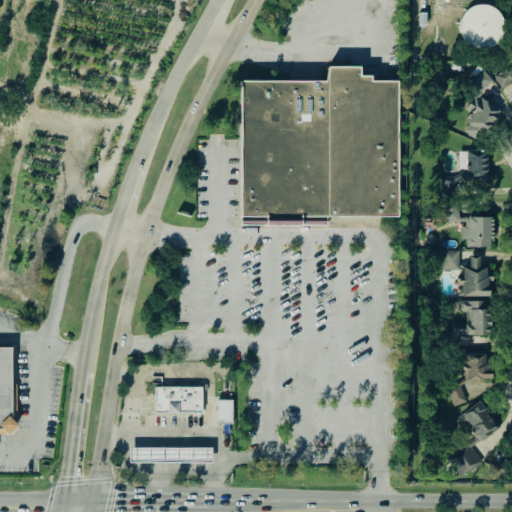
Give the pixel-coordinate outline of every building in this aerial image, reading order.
[(501,37),(500,5),(461,5),(461,46),(496,46),(496,37),(501,37)] [(500,88),(511,80),(511,70),(509,66),(493,76),(500,88)] [(241,81),(326,82),(326,67),(359,68),(358,76),(371,76),(370,82),(398,82),(396,218),(302,217),(301,221),(326,221),(325,226),(300,226),(300,228),(265,228),(239,227),(240,217),(241,81)] [(491,79),(482,69),(468,81),(478,92),(491,79)] [(483,141),(499,108),(474,95),(467,109),(470,111),(461,130),(483,141)] [(458,150),(458,173),(441,173),(441,190),(454,190),(454,179),(486,179),(486,150),(458,150)] [(491,216),(457,216),(457,206),(445,206),(445,222),(459,222),(459,238),(465,238),(465,246),(492,246),(491,216)] [(458,249),(441,249),(441,269),(459,269),(458,249)] [(490,295),(489,275),(486,276),(486,266),(479,266),(478,255),(468,255),(468,262),(459,262),(460,295),(490,295)] [(488,334),(489,300),(459,300),(459,310),(465,310),(465,322),(450,322),(449,334),(488,334)] [(0,347),(10,347),(10,427),(0,427),(0,347)] [(465,353),(465,366),(458,368),(459,384),(446,389),(452,406),(465,401),(459,384),(459,383),(464,381),(477,380),(485,378),(491,378),(491,373),(484,355),(484,352),(465,353)] [(153,386),(153,412),(200,412),(200,386),(153,386)] [(232,399),(217,399),(216,421),(231,421),(232,399)] [(458,428),(467,423),(475,440),(495,430),(481,402),(452,416),(458,428)] [(211,447),(128,446),(128,461),(211,462),(211,447)] [(459,476),(480,461),(468,446),(448,461),(459,476)]
